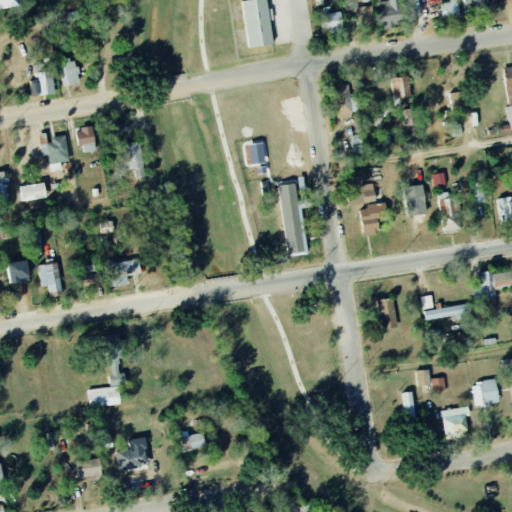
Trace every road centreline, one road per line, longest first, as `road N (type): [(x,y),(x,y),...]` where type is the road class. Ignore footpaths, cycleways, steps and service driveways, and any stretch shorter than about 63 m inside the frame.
road 1 (residential): [(374,472),(300,0)]
road 2 (residential): [(189,88),(511,37)]
road 3 (residential): [(247,287),(511,245)]
road 4 (residential): [(0,325),(206,295)]
road 5 (residential): [(0,118),(139,96)]
road 6 (residential): [(374,472),(511,451)]
